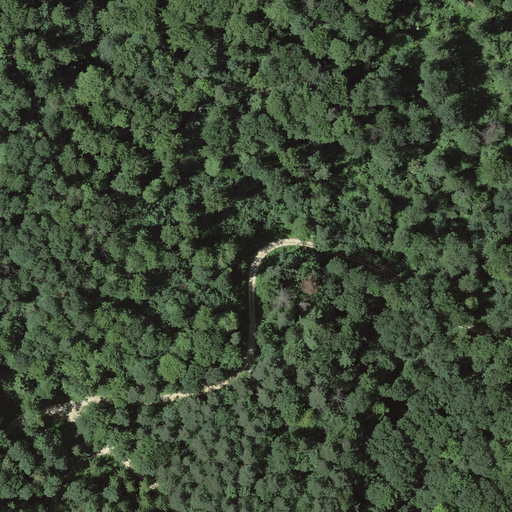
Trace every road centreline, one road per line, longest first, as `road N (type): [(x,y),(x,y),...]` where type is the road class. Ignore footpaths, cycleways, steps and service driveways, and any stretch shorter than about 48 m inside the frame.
road 1 (track): [(65,403),(174,396),(230,377),(251,348),(254,262),(284,238),(372,263),(461,326),(511,333)]
road 2 (track): [(125,0),(170,66),(200,82),(243,89),(511,10)]
road 3 (track): [(0,444),(17,421),(65,403),(103,447)]
